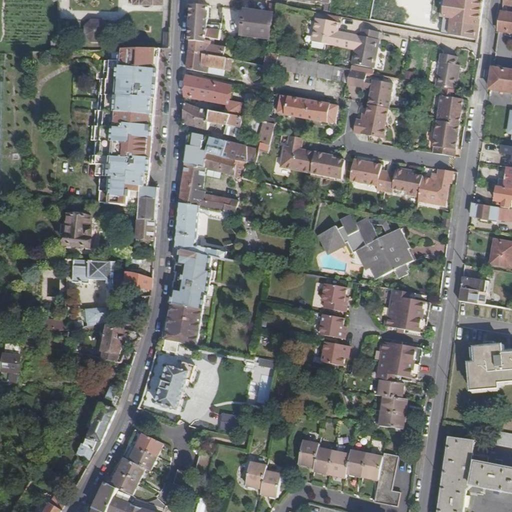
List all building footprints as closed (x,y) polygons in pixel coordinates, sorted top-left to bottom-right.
[(301,0),(320,3),(321,2),(327,3),(326,11),(331,12),(333,0),(301,0)] [(475,0),(459,0),(457,18),(472,21),(472,20),(475,0)] [(277,14),(278,7),(279,5),(269,3),(267,12),(277,14)] [(192,5),(190,42),(206,42),(206,38),(219,40),(221,30),(221,27),(207,26),(209,7),(192,5)] [(236,29),(236,30),(238,30),(239,12),(226,11),(225,29),(236,29)] [(243,37),(271,40),(275,15),(246,12),(243,37)] [(511,14),(502,13),(499,31),(511,33),(511,14)] [(309,42),(341,48),(344,33),(333,31),(334,23),(314,18),(309,42)] [(437,32),(440,20),(434,19),(431,31),(437,32)] [(91,44),(101,44),(108,37),(108,27),(101,20),(91,20),(84,27),(84,37),(91,44)] [(447,22),(440,20),(437,32),(445,34),(447,22)] [(344,33),(341,48),(349,50),(347,63),(368,67),(371,52),(369,52),(373,31),(357,28),(355,35),(344,33)] [(211,43),(206,42),(190,42),(189,53),(225,59),(226,48),(211,45),(211,43)] [(225,59),(233,61),(265,68),(266,57),(226,48),(225,59)] [(146,165),(151,165),(157,89),(155,89),(155,83),(157,83),(160,49),(122,50),(121,61),(105,62),(104,74),(99,73),(97,74),(96,81),(100,81),(97,112),(95,112),(94,128),(92,128),(90,142),(96,143),(95,158),(89,157),(89,166),(96,166),(96,177),(100,178),(98,204),(130,206),(130,199),(132,199),(133,193),(142,193),(143,188),(150,188),(150,181),(148,181),(148,174),(146,171),(146,165)] [(211,73),(225,76),(226,70),(231,71),(233,61),(225,59),(189,53),(187,68),(211,73)] [(266,57),(265,68),(264,73),(274,75),(278,56),(270,54),(267,53),(266,57)] [(442,53),(436,87),(442,88),(457,91),(462,66),(456,64),(457,56),(442,53)] [(326,66),(279,57),(277,69),(346,83),(349,70),(326,66)] [(511,71),(494,69),(491,90),(511,93),(511,71)] [(346,83),(346,86),(362,89),(362,88),(370,90),(367,106),(387,110),(392,85),(365,80),(366,74),(349,70),(346,83)] [(185,98),(228,106),(229,103),(233,86),(187,75),(185,98)] [(457,91),(442,88),(437,120),(440,121),(440,120),(460,124),(464,101),(456,100),(457,91)] [(338,107),(283,97),(280,114),(335,125),(338,107)] [(208,131),(209,123),(211,112),(209,112),(185,103),(184,121),(187,126),(208,131)] [(226,115),(231,116),(239,118),(242,106),(229,103),(228,106),(226,115)] [(355,130),(357,134),(383,139),(389,110),(387,110),(367,106),(365,116),(364,122),(360,121),(357,120),(355,130)] [(226,115),(211,112),(209,123),(224,126),(228,127),(231,116),(226,115)] [(228,127),(224,126),(222,135),(239,139),(244,119),(239,118),(231,116),(228,127)] [(437,120),(435,120),(432,136),(433,138),(437,139),(440,121),(437,120)] [(440,121),(437,139),(435,146),(438,147),(437,153),(456,157),(462,126),(440,121)] [(260,144),(271,146),(274,134),(276,125),(265,123),(262,123),(259,143),(260,144)] [(204,147),(206,137),(192,134),(187,165),(206,169),(208,153),(209,153),(210,148),(204,147)] [(303,140),(289,137),(287,148),(285,148),(281,168),(312,174),(316,154),(301,151),(303,140)] [(231,144),(212,139),(210,148),(209,153),(228,158),(231,144)] [(231,144),(228,158),(249,163),(256,165),(259,151),(258,150),(231,144)] [(271,146),(260,144),(258,150),(259,151),(269,153),(271,146)] [(511,147),(503,146),(502,154),(511,155),(511,147)] [(181,204),(182,204),(200,207),(224,211),(224,212),(235,216),(239,202),(232,200),(204,195),(207,169),(244,178),(249,163),(228,158),(209,153),(208,153),(206,169),(187,165),(181,204)] [(335,158),(316,154),(312,174),(342,180),(346,162),(334,160),(335,158)] [(383,164),(356,158),(352,179),(379,184),(378,192),(385,193),(389,174),(390,171),(382,170),(383,164)] [(511,169),(508,168),(506,180),(499,179),(498,187),(511,189),(511,169)] [(419,200),(424,178),(413,177),(414,173),(397,170),(396,176),(389,174),(385,193),(394,195),(395,192),(409,194),(408,197),(419,200)] [(454,172),(440,170),(438,180),(425,177),(420,201),(445,206),(449,182),(452,183),(454,172)] [(511,189),(498,187),(496,202),(503,203),(502,208),(511,209),(511,206),(511,205),(511,189)] [(157,222),(160,189),(150,188),(143,188),(142,193),(141,209),(140,221),(157,222)] [(196,247),(200,207),(182,204),(177,248),(183,250),(215,257),(226,259),(227,253),(196,247)] [(511,211),(474,205),(472,217),(498,221),(498,220),(511,222),(511,211)] [(348,243),(354,254),(361,250),(371,268),(378,265),(384,277),(395,271),(400,280),(409,275),(408,272),(411,271),(407,265),(414,261),(408,250),(411,248),(404,235),(401,237),(398,231),(392,234),(387,223),(370,221),(358,227),(352,215),(341,221),(346,230),(340,232),(338,227),(319,237),(325,248),(332,244),(335,250),(348,243)] [(94,219),(70,217),(68,246),(91,248),(94,219)] [(444,218),(443,227),(451,228),(452,220),(444,218)] [(156,240),(157,222),(140,221),(139,238),(156,240)] [(511,243),(496,241),(492,265),(511,267),(511,243)] [(167,341),(199,347),(208,294),(210,295),(215,270),(212,269),(215,257),(183,250),(180,265),(187,267),(182,290),(176,289),(167,341)] [(377,280),(384,277),(378,265),(371,268),(361,250),(354,254),(352,265),(365,267),(363,278),(377,280)] [(115,288),(125,288),(126,288),(153,291),(153,280),(127,273),(115,272),(115,288)] [(464,278),(461,302),(484,306),(486,294),(485,294),(486,282),(464,278)] [(326,303),(324,310),(348,314),(350,303),(346,303),(349,288),(327,285),(323,303),(326,303)] [(421,333),(426,303),(409,300),(411,293),(395,291),(390,318),(388,318),(386,328),(399,330),(398,334),(404,335),(404,331),(421,333)] [(426,303),(421,333),(426,334),(432,304),(426,303)] [(89,326),(108,322),(107,309),(88,310),(89,326)] [(346,340),(347,334),(344,333),(344,328),(346,320),(324,316),(321,335),(346,340)] [(43,330),(68,331),(68,322),(44,321),(43,330)] [(109,329),(102,359),(118,363),(123,343),(125,343),(127,336),(125,335),(126,332),(109,329)] [(79,342),(69,340),(66,351),(76,353),(79,342)] [(413,380),(418,349),(402,346),(402,342),(397,341),(396,345),(384,343),(381,352),(384,353),(379,379),(394,382),(396,376),(413,380)] [(345,367),(347,359),(348,354),(351,355),(352,348),(327,343),(323,363),(345,367)] [(511,354),(505,355),(504,348),(477,351),(478,365),(471,365),(473,390),(501,388),(501,382),(511,381),(511,354)] [(418,349),(413,380),(418,380),(424,350),(418,349)] [(21,358),(6,355),(3,372),(19,374),(21,358)] [(190,374),(171,368),(158,404),(178,410),(190,374)] [(384,397),(403,399),(405,384),(381,381),(380,396),(384,397)] [(116,403),(120,394),(111,390),(106,399),(116,403)] [(384,397),(383,412),(406,415),(408,400),(403,399),(384,397)] [(102,443),(118,411),(105,406),(97,421),(86,446),(83,445),(78,455),(79,456),(88,461),(90,461),(99,443),(102,443)] [(406,415),(383,412),(381,426),(404,429),(406,415)] [(232,428),(232,417),(223,417),(223,428),(232,428)] [(130,445),(158,458),(165,445),(136,431),(130,445)] [(498,444),(511,446),(511,434),(500,432),(498,444)] [(511,469),(500,467),(492,465),(476,462),(476,464),(472,464),(475,442),(451,438),(440,511),(464,511),(467,492),(474,486),(511,493),(511,469)] [(300,465),(316,468),(320,450),(320,446),(305,442),(300,465)] [(152,472),(158,458),(130,445),(124,458),(146,469),(152,472)] [(331,475),(335,453),(320,450),(316,468),(315,472),(331,475)] [(363,478),(368,456),(352,452),(351,457),(348,474),(363,478)] [(201,453),(195,475),(178,470),(175,485),(191,489),(196,475),(209,478),(215,457),(201,453)] [(347,478),(348,474),(351,457),(335,453),(331,475),(347,478)] [(88,461),(79,456),(76,461),(86,466),(88,461)] [(385,459),(368,456),(363,478),(380,481),(385,459)] [(385,459),(380,481),(376,501),(376,503),(399,508),(402,494),(393,491),(400,458),(399,458),(386,456),(385,459)] [(124,458),(115,471),(140,483),(146,469),(124,458)] [(218,458),(213,479),(228,483),(234,462),(218,458)] [(248,486),(263,490),(267,472),(268,467),(252,464),(248,486)] [(40,467),(33,479),(59,493),(65,480),(40,467)] [(115,471),(107,483),(119,489),(133,496),(140,483),(115,471)] [(283,476),(267,472),(263,490),(262,495),(278,498),(283,476)] [(109,511),(115,498),(119,489),(107,483),(93,511),(109,511)] [(62,511),(69,502),(56,495),(46,511),(62,511)] [(140,511),(143,509),(115,498),(109,511),(140,511)]
